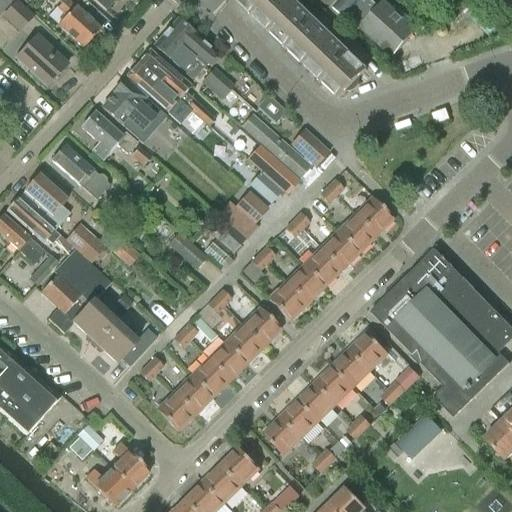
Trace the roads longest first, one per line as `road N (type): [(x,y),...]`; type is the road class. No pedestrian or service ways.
road 1 (residential): [(438,217),(181,469)]
road 2 (residential): [(211,0),(331,122),(360,121),(501,67)]
road 3 (residential): [(181,469),(0,296)]
road 4 (residential): [(0,179),(172,0)]
